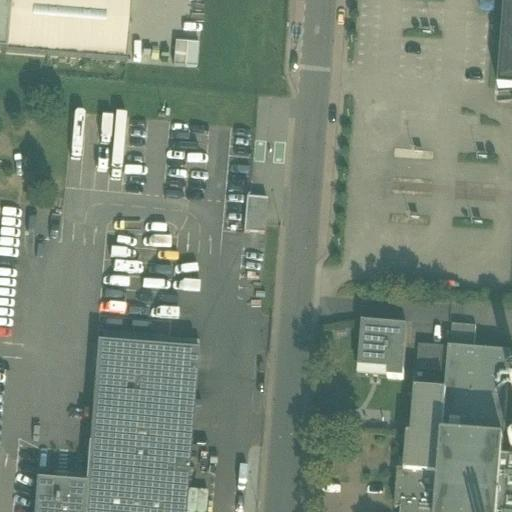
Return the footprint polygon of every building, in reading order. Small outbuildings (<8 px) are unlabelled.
[(8,0),(0,0),(0,55),(4,56),(8,0)] [(8,0),(4,56),(125,66),(130,0),(8,0)] [(511,0),(506,0),(499,92),(511,93),(511,0)] [(496,4),(479,3),(478,13),(495,14),(496,4)] [(172,43),(172,65),(196,65),(196,43),(172,43)] [(246,200),(243,235),(263,237),(266,202),(246,200)] [(388,380),(403,381),(407,329),(362,326),(359,371),(388,373),(388,380)] [(452,326),(450,350),(473,352),(476,328),(452,326)] [(97,346),(87,466),(188,475),(198,354),(97,346)] [(416,372),(446,374),(448,351),(443,351),(443,349),(418,347),(416,372)] [(445,395),(441,440),(436,511),(511,511),(511,463),(502,463),(511,355),(473,352),(450,350),(448,350),(448,351),(446,374),(445,395)] [(388,373),(359,371),(358,378),(388,380),(388,373)] [(415,392),(411,438),(441,440),(445,395),(415,392)] [(436,511),(441,440),(411,438),(407,437),(405,468),(404,473),(398,473),(395,511),(401,511),(436,511)] [(184,511),(188,475),(87,466),(85,488),(83,511),(184,511)] [(36,484),(34,511),(83,511),(85,488),(36,484)]
